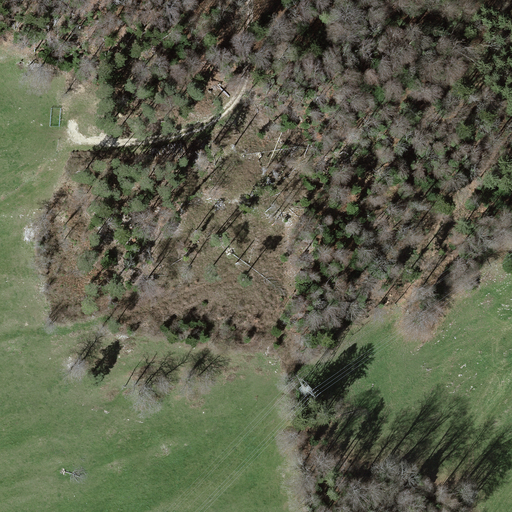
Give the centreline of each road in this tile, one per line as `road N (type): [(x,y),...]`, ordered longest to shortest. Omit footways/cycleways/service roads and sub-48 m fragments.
road 1 (track): [(249,0),(237,84),(220,114),(199,127),(165,138),(96,141),(46,132),(0,100)]
road 2 (track): [(511,137),(455,199),(391,325)]
